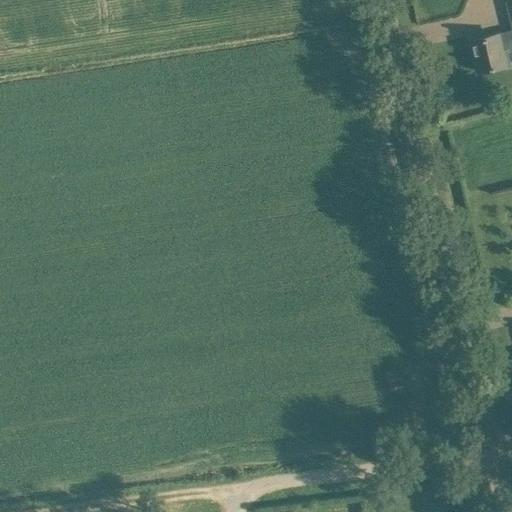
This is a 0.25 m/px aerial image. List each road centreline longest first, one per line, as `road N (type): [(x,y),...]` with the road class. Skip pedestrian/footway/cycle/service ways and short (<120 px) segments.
road 1 (unclassified): [(511,507),(403,0)]
road 2 (track): [(0,508),(511,429)]
